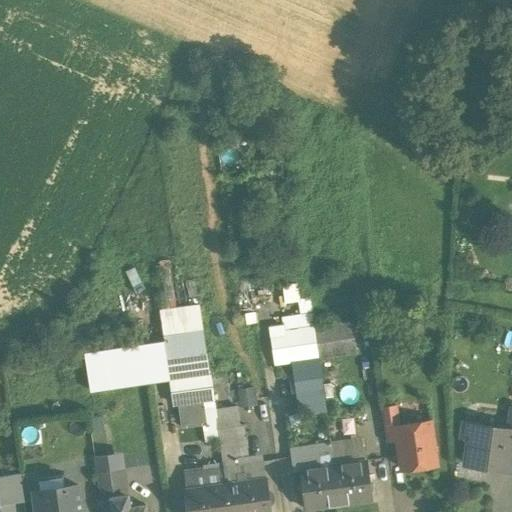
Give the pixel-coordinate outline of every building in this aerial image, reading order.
[(168,259),(158,261),(166,310),(175,308),(168,259)] [(166,310),(159,310),(163,336),(202,331),(198,305),(175,308),(166,310)] [(352,322),(313,327),(318,360),(357,354),(352,322)] [(93,327),(66,330),(69,346),(96,342),(93,327)] [(313,327),(269,334),(274,366),(293,363),(318,360),(313,327)] [(202,331),(163,336),(170,380),(169,380),(173,405),(178,404),(203,401),(204,405),(214,403),(209,374),(209,375),(202,331)] [(318,360),(293,363),(295,375),(289,376),(292,392),(297,392),(298,399),(324,395),(318,360)] [(256,387),(238,387),(239,404),(256,403),(256,387)] [(324,395),(298,399),(300,415),(326,412),(324,395)] [(203,401),(178,404),(181,428),(204,425),(206,425),(205,418),(204,405),(203,401)] [(214,403),(204,405),(205,418),(216,416),(215,411),(214,403)] [(396,405),(381,408),(386,443),(399,441),(397,426),(399,426),(396,405)] [(237,408),(215,411),(216,416),(218,440),(222,463),(225,485),(266,479),(262,456),(245,458),(237,408)] [(216,416),(205,418),(206,425),(204,425),(206,441),(218,440),(216,416)] [(399,426),(397,426),(399,441),(403,469),(436,464),(430,422),(399,426)] [(511,430),(507,429),(472,424),(466,464),(508,470),(511,443),(511,440),(511,430)] [(330,443),(289,449),(293,472),(300,471),(300,470),(333,465),(330,443)] [(367,460),(333,465),(339,504),(372,500),(367,460)] [(222,463),(202,466),(203,469),(205,484),(211,483),(212,487),(225,485),(222,463)] [(333,465),(300,470),(300,471),(305,509),(339,504),(333,465)] [(123,468),(96,472),(100,501),(111,500),(111,497),(126,494),(123,468)] [(203,469),(184,472),(187,490),(206,487),(205,484),(203,469)] [(0,477),(0,505),(24,501),(20,474),(0,477)] [(266,479),(225,485),(229,511),(246,511),(246,509),(269,506),(266,479)] [(187,490),(185,490),(188,511),(229,511),(225,485),(212,487),(206,487),(187,490)] [(82,511),(78,486),(35,492),(37,511),(82,511)] [(126,494),(111,497),(111,500),(113,511),(145,511),(144,504),(128,507),(126,494)]
